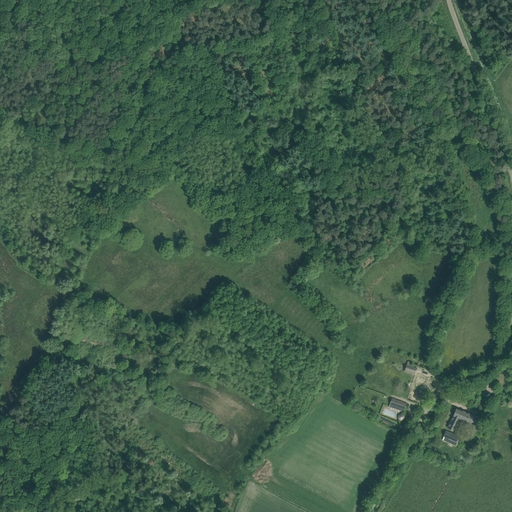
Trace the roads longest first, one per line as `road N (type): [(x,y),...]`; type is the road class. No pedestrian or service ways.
road 1 (track): [(354,0),(395,57),(443,153),(469,244),(511,252)]
road 2 (unclassified): [(369,511),(433,400),(496,358),(511,314)]
road 3 (unclassified): [(511,174),(450,0)]
